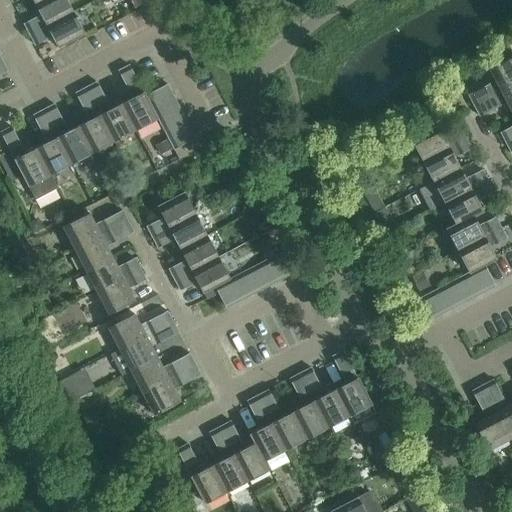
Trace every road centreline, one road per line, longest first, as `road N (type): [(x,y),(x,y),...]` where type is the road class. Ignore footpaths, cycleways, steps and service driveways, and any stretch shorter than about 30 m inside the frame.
road 1 (residential): [(357,325),(248,118),(252,75)]
road 2 (residential): [(173,41),(148,37),(36,92),(0,26)]
road 3 (residential): [(479,511),(397,356)]
road 4 (residential): [(197,338),(296,287),(324,343)]
road 5 (residential): [(197,338),(137,228)]
road 6 (residential): [(252,75),(347,0)]
